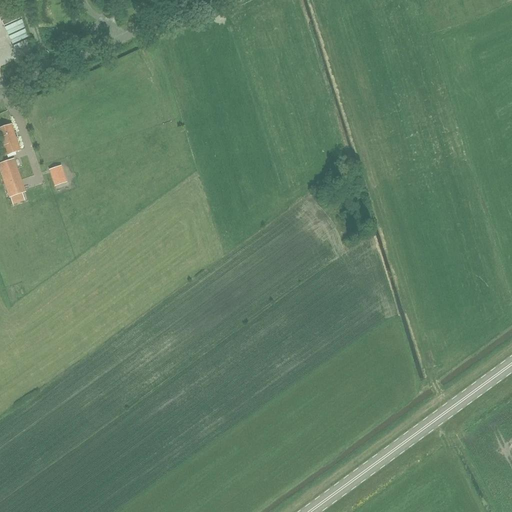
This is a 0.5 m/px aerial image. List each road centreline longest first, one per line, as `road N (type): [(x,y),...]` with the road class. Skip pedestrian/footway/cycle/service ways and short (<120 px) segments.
road 1 (secondary): [(309,511),(511,363)]
road 2 (unclassified): [(42,74),(206,0)]
